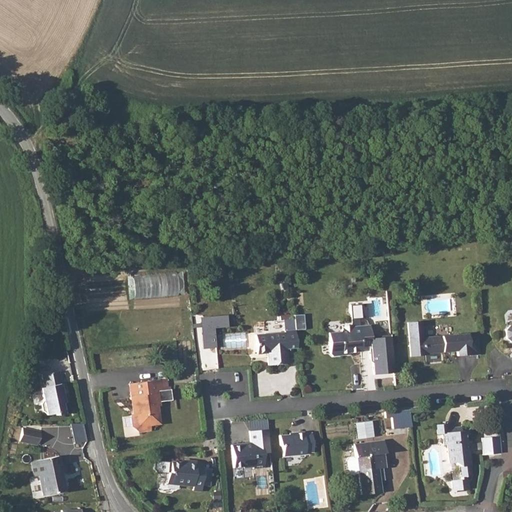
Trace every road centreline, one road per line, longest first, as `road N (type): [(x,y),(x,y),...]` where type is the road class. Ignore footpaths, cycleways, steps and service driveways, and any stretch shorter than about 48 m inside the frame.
road 1 (unclassified): [(0,107),(33,167),(105,477),(125,511)]
road 2 (residential): [(511,455),(505,386),(240,411)]
